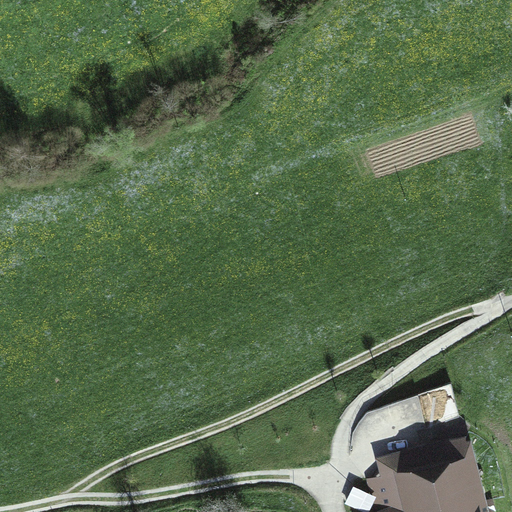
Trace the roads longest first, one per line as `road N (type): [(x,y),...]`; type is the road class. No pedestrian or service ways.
road 1 (track): [(65,500),(116,466),(318,381),(383,344),(468,309),(511,301)]
road 2 (track): [(337,478),(262,476),(6,511)]
road 3 (unclassified): [(511,301),(361,403),(343,433),(336,511)]
